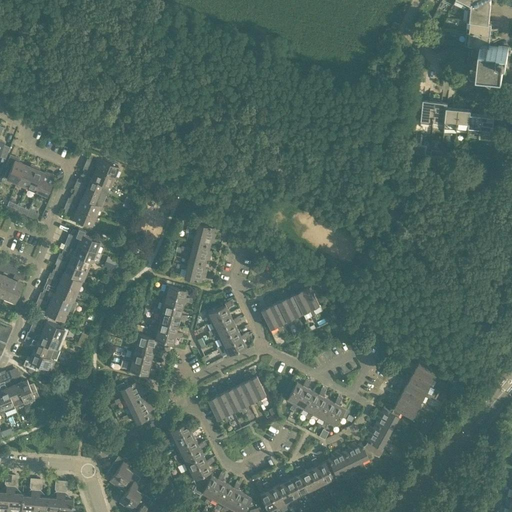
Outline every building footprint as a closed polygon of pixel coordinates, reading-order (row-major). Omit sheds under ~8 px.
[(454,0),(454,1),(455,1),(466,7),(464,19),(468,20),(468,19),(489,21),(491,2),(491,1),(491,0),(454,0)] [(468,19),(468,20),(467,31),(490,34),(491,27),(489,27),(489,21),(468,19)] [(490,34),(467,31),(465,43),(469,44),(487,45),(487,40),(490,40),(490,34)] [(468,76),(469,77),(471,79),(474,79),(493,81),(494,72),(503,72),(504,56),(507,57),(508,46),(498,45),(498,46),(487,45),(469,44),(467,70),(467,72),(467,74),(468,76)] [(421,121),(433,123),(435,99),(429,98),(429,101),(423,101),(421,121)] [(435,99),(433,123),(444,124),(445,124),(447,107),(447,103),(442,102),(442,100),(435,99)] [(444,128),(456,129),(459,106),(452,105),(452,107),(447,107),(445,124),(444,124),(444,128)] [(459,106),(456,129),(468,130),(470,113),(471,109),(465,109),(465,106),(459,106)] [(467,134),(479,136),(482,112),(476,111),(475,114),(470,113),(468,130),(467,134)] [(489,113),(482,112),(479,136),(492,137),(494,116),(488,115),(489,113)] [(3,142),(0,148),(0,155),(5,157),(10,145),(3,142)] [(6,176),(17,181),(24,163),(14,159),(15,156),(10,153),(5,165),(10,168),(6,176)] [(96,168),(114,175),(118,165),(101,158),(96,168)] [(27,185),(35,165),(30,164),(29,166),(24,163),(17,181),(27,185)] [(37,189),(44,172),(38,169),(39,167),(35,165),(27,185),(37,189)] [(96,168),(92,178),(109,184),(108,184),(109,185),(114,175),(96,168)] [(44,172),(37,189),(47,193),(54,176),(44,172)] [(92,178),(91,177),(87,187),(104,194),(108,184),(109,184),(92,178)] [(87,187),(83,197),(99,204),(100,204),(104,194),(87,187)] [(82,197),(77,207),(95,214),(99,204),(83,197),(82,197)] [(6,205),(16,210),(18,205),(8,201),(6,205)] [(28,209),(18,205),(16,210),(26,214),(28,209)] [(61,210),(64,211),(63,213),(68,215),(70,211),(65,208),(62,207),(61,210)] [(95,214),(77,207),(73,217),(91,224),(95,214)] [(195,232),(215,237),(216,233),(213,232),(214,227),(198,223),(196,230),(195,232)] [(72,228),(71,231),(70,233),(76,236),(80,237),(78,243),(95,250),(100,240),(83,233),(85,230),(79,227),(77,231),(72,228)] [(214,242),(215,237),(195,232),(196,230),(191,229),(190,233),(195,234),(193,241),(209,245),(211,241),(214,242)] [(191,250),(210,255),(212,250),(208,249),(209,245),(193,241),(191,248),(191,250)] [(64,248),(90,260),(91,260),(95,250),(78,243),(76,247),(66,243),(64,248)] [(191,250),(191,248),(186,246),(185,250),(190,252),(188,258),(205,263),(206,258),(209,259),(210,255),(191,250)] [(69,262),(86,270),(90,260),(64,248),(64,249),(63,248),(61,252),(66,254),(67,256),(67,257),(70,258),(69,262)] [(118,259),(107,255),(103,265),(114,269),(117,260),(118,259)] [(188,258),(187,265),(186,267),(206,272),(207,268),(204,267),(205,263),(188,258)] [(64,272),(81,279),(81,280),(86,270),(69,262),(64,272)] [(187,265),(182,264),(181,268),(186,269),(184,276),(200,280),(202,276),(205,276),(206,272),(186,267),(187,265)] [(12,279),(5,295),(15,300),(22,283),(17,281),(18,277),(23,279),(27,270),(21,268),(21,269),(16,268),(14,273),(12,279)] [(111,278),(115,270),(109,268),(106,275),(111,278)] [(63,272),(59,282),(76,289),(81,279),(64,272),(63,272)] [(0,279),(0,293),(5,295),(12,279),(2,274),(0,279)] [(72,300),(76,289),(59,282),(57,286),(45,281),(43,287),(44,287),(49,289),(54,291),(55,292),(71,299),(72,300)] [(296,284),(299,290),(301,289),(311,308),(312,307),(319,304),(310,285),(303,288),(300,282),(296,284)] [(157,293),(163,295),(164,293),(184,298),(185,296),(186,289),(166,284),(165,291),(158,289),(157,293)] [(315,313),(312,307),(311,308),(301,289),(299,290),(293,293),(303,312),(308,309),(312,315),(315,313)] [(280,292),(283,298),(285,297),(295,316),(296,315),(303,312),(293,293),(287,296),(284,290),(280,292)] [(67,309),(71,299),(55,292),(54,291),(50,301),(67,309)] [(192,297),(185,296),(184,298),(164,293),(163,295),(162,302),(182,307),(184,300),(191,302),(192,297)] [(285,297),(283,298),(277,301),(287,320),(292,317),(295,316),(285,297)] [(287,320),(277,301),(271,304),(268,298),(264,300),(267,306),(269,305),(279,324),(280,323),(287,320)] [(207,313),(211,322),(230,312),(227,306),(233,303),(231,299),(224,302),(225,304),(207,313)] [(62,319),(67,309),(50,301),(45,312),(62,319)] [(182,307),(162,302),(160,308),(154,306),(153,311),(159,313),(160,310),(180,316),(180,313),(182,307)] [(283,329),(280,323),(279,324),(269,305),(267,306),(261,309),(270,328),(276,325),(279,331),(283,329)] [(160,310),(159,313),(157,319),(177,324),(179,318),(186,319),(187,315),(180,313),(180,316),(160,310)] [(43,315),(36,312),(32,320),(40,323),(43,315)] [(234,320),(233,318),(230,312),(211,322),(214,327),(208,330),(210,334),(216,331),(215,329),(234,320)] [(219,338),(238,328),(235,322),(241,319),(239,315),(233,318),(234,320),(215,329),(216,331),(219,338)] [(175,333),(176,331),(177,324),(157,319),(156,325),(149,324),(148,328),(155,330),(155,328),(175,333)] [(0,331),(8,335),(12,326),(0,320),(0,331)] [(47,320),(42,330),(60,337),(64,327),(47,320)] [(183,333),(176,331),(175,333),(155,328),(155,330),(153,337),(156,338),(173,342),(175,335),(181,337),(183,333)] [(216,346),(218,350),(224,348),(223,345),(242,336),(241,334),(238,328),(219,338),(222,343),(216,346)] [(60,337),(42,330),(40,335),(38,334),(35,334),(30,332),(28,336),(27,336),(54,347),(56,348),(60,337)] [(0,339),(5,342),(8,335),(0,331),(0,339)] [(223,345),(224,348),(227,354),(246,345),(243,338),(249,335),(247,331),(241,334),(242,336),(223,345)] [(83,347),(88,334),(82,332),(76,344),(83,347)] [(155,344),(156,338),(153,337),(136,332),(134,339),(128,338),(127,342),(133,344),(134,342),(154,347),(155,344)] [(35,344),(33,350),(50,357),(56,359),(60,349),(56,348),(54,347),(27,336),(26,340),(35,344)] [(134,342),(133,344),(132,350),(152,355),(154,349),(161,351),(162,346),(155,344),(154,347),(134,342)] [(56,359),(50,357),(33,350),(29,360),(26,358),(23,364),(44,372),(46,367),(51,369),(56,359)] [(152,355),(132,350),(130,357),(123,355),(122,360),(129,361),(129,359),(150,364),(150,362),(152,355)] [(129,359),(129,361),(127,368),(147,373),(149,366),(156,368),(157,364),(150,362),(150,364),(129,359)] [(408,366),(414,369),(415,367),(433,377),(434,375),(438,368),(420,359),(416,365),(410,362),(408,366)] [(440,378),(434,375),(433,377),(415,367),(414,369),(411,375),(429,385),(432,379),(438,382),(440,378)] [(257,398),(259,397),(266,394),(257,375),(250,378),(247,372),(243,374),(246,380),(248,379),(257,398)] [(0,383),(2,389),(0,389),(0,399),(4,408),(14,404),(6,387),(4,380),(1,375),(0,375),(0,383)] [(399,381),(405,385),(407,383),(425,393),(426,391),(429,385),(411,375),(407,381),(402,378),(399,381)] [(302,408),(312,390),(306,386),(310,380),(306,377),(302,384),(304,385),(291,409),(293,410),(296,405),(302,408)] [(27,379),(16,383),(24,400),(34,396),(34,397),(39,396),(33,382),(29,384),(27,379)] [(262,403),(259,397),(257,398),(248,379),(246,380),(240,383),(249,402),(255,399),(258,405),(262,403)] [(227,382),(230,388),(232,387),(241,406),(243,405),(249,402),(240,383),(233,386),(230,380),(227,382)] [(124,397),(142,388),(140,384),(137,386),(135,381),(126,386),(123,381),(116,385),(119,390),(120,389),(123,395),(124,397)] [(289,408),(291,409),(304,385),(302,384),(297,381),(287,399),(292,402),(289,408)] [(6,387),(14,404),(24,400),(16,383),(6,387)] [(402,391),(420,401),(424,395),(430,398),(432,394),(426,391),(425,393),(407,383),(405,385),(402,391)] [(310,412),(312,413),(318,416),(328,398),(322,395),(326,389),(322,386),(318,393),(320,394),(310,412)] [(232,387),(230,388),(224,391),(233,410),(239,407),(242,413),(246,411),(243,405),(241,406),(232,387)] [(119,397),(120,401),(125,399),(128,405),(143,397),(142,394),(144,392),(142,388),(124,397),(123,395),(119,397)] [(211,390),(214,396),(216,395),(225,414),(227,413),(233,410),(224,391),(217,394),(214,388),(211,390)] [(320,394),(318,393),(312,390),(302,408),(308,411),(305,417),(309,419),(312,413),(310,412),(320,394)] [(390,397),(397,401),(398,399),(416,409),(417,407),(420,401),(402,391),(399,397),(393,393),(390,397)] [(230,419),(227,413),(225,414),(216,395),(214,396),(208,399),(217,418),(223,415),(226,421),(230,419)] [(337,395),(334,401),(336,403),(326,421),(328,422),(335,426),(345,407),(338,404),(342,397),(337,395)] [(128,405),(131,411),(132,413),(150,404),(148,400),(145,401),(143,397),(128,405)] [(336,403),(334,401),(328,398),(318,416),(324,420),(321,425),(325,427),(328,422),(326,421),(336,403)] [(394,407),(401,411),(412,416),(415,410),(421,413),(422,412),(423,410),(417,407),(416,409),(398,399),(397,401),(394,407)] [(131,411),(126,413),(128,417),(133,415),(136,422),(151,414),(149,410),(152,409),(150,404),(132,413),(131,411)] [(401,411),(394,407),(392,411),(384,407),(382,411),(379,410),(377,414),(394,424),(393,425),(397,427),(399,424),(395,422),(401,411)] [(377,419),(375,423),(390,431),(393,425),(394,424),(377,414),(375,418),(377,419)] [(167,443),(173,440),(172,438),(191,429),(190,427),(186,421),(168,430),(171,436),(165,439),(167,443)] [(172,438),(173,440),(176,446),(195,437),(192,431),(198,428),(196,423),(190,427),(191,429),(172,438)] [(389,443),(391,440),(387,437),(390,431),(375,423),(373,427),(370,425),(368,429),(386,439),(385,441),(389,443)] [(381,447),(385,441),(386,439),(368,429),(366,434),(369,435),(366,439),(368,440),(381,447)] [(198,443),(195,437),(176,446),(179,452),(173,455),(175,459),(181,456),(180,454),(199,445),(198,443)] [(184,462),(203,453),(200,447),(206,444),(204,440),(198,443),(199,445),(180,454),(181,456),(184,462)] [(356,440),(351,443),(360,461),(362,460),(369,457),(368,456),(374,453),(379,456),(383,448),(381,447),(368,440),(366,444),(363,445),(361,442),(357,444),(356,440)] [(349,448),(345,450),(352,465),(358,462),(360,466),(364,464),(362,460),(360,461),(351,443),(347,445),(349,448)] [(352,465),(345,450),(341,452),(339,449),(335,451),(344,469),(345,468),(352,465)] [(347,472),(345,468),(344,469),(335,451),(331,453),(332,456),(328,458),(329,459),(332,465),(328,467),(332,475),(342,470),(344,474),(347,472)] [(206,459),(203,453),(184,462),(187,468),(181,471),(183,475),(189,472),(188,470),(207,461),(206,459)] [(125,481),(132,471),(126,466),(129,462),(118,455),(111,465),(117,469),(110,479),(121,486),(125,481)] [(188,470),(189,472),(193,479),(196,484),(193,490),(201,494),(202,493),(209,479),(205,477),(203,474),(211,470),(208,463),(215,460),(212,456),(206,459),(207,461),(188,470)] [(332,465),(329,459),(319,464),(315,457),(311,459),(315,466),(317,465),(326,484),(328,483),(334,480),(332,475),(328,467),(332,465)] [(295,467),(298,474),(301,473),(310,492),(312,491),(318,488),(308,469),(302,472),(299,465),(295,467)] [(330,488),(328,483),(326,484),(317,465),(315,466),(308,469),(318,488),(324,485),(326,490),(330,488)] [(135,466),(132,471),(125,481),(131,485),(120,500),(131,508),(135,502),(142,491),(136,487),(138,483),(137,482),(144,472),(135,466)] [(221,471),(217,477),(219,478),(209,497),(211,498),(217,501),(227,483),(221,479),(225,473),(221,471)] [(18,484),(18,472),(6,472),(5,483),(18,484)] [(301,496),(292,477),(286,480),(283,473),(279,475),(282,482),(284,481),(293,500),(296,499),(301,496)] [(298,474),(292,477),(301,496),(307,493),(310,498),(314,496),(312,491),(310,492),(301,473),(298,474)] [(219,478),(217,477),(211,474),(209,479),(202,493),(207,496),(204,501),(208,503),(211,498),(209,497),(219,478)] [(223,511),(227,506),(225,505),(235,487),(233,486),(237,479),(237,478),(231,475),(227,483),(217,501),(223,504),(220,510),(223,511)] [(43,487),(43,476),(31,476),(31,487),(43,487)] [(69,489),(69,478),(56,478),(56,489),(69,489)] [(227,506),(233,510),(243,491),(237,488),(240,481),(237,479),(233,486),(235,487),(225,505),(227,506)] [(263,483),(266,490),(268,489),(277,508),(279,507),(285,504),(276,485),(270,488),(267,481),(263,483)] [(298,504),(296,499),(293,500),(284,481),(282,482),(276,485),(285,504),(291,501),(294,506),(298,504)] [(5,490),(0,489),(0,506),(7,507),(7,510),(9,510),(11,484),(6,484),(5,490)] [(15,485),(11,484),(9,510),(10,510),(11,507),(21,508),(22,494),(23,494),(23,492),(15,491),(15,485)] [(33,511),(35,488),(31,488),(31,494),(23,494),(22,494),(21,508),(20,511),(33,511)] [(46,511),(48,496),(39,495),(40,488),(35,488),(33,511),(46,511)] [(281,511),(282,511),(279,507),(277,508),(268,489),(266,490),(260,493),(269,511),(275,509),(276,511),(281,511)] [(58,511),(61,490),(56,490),(56,496),(48,496),(46,511),(58,511)] [(71,511),(73,498),(65,497),(65,491),(61,490),(58,511),(71,511)] [(150,511),(146,509),(148,505),(149,506),(152,501),(150,499),(151,497),(142,491),(135,502),(141,506),(136,511),(150,511)] [(242,511),(252,496),(243,491),(233,510),(231,511),(242,511)]
